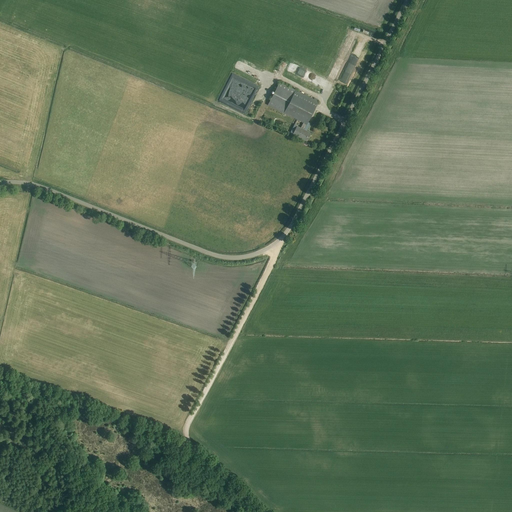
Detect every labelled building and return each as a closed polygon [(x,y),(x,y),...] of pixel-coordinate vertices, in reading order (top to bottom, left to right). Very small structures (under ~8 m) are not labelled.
[(277,61),(268,62),(269,68),(284,67),(284,58),(281,59),(281,61),(277,61)] [(326,64),(316,87),(321,89),(330,65),(326,64)] [(329,94),(337,79),(333,77),(325,92),(329,94)] [(339,86),(348,89),(350,84),(342,80),(339,86)] [(304,130),(318,102),(295,90),(296,90),(280,82),(268,105),(284,113),(303,123),(301,128),(297,126),(293,134),(307,141),(311,133),(304,130)]
